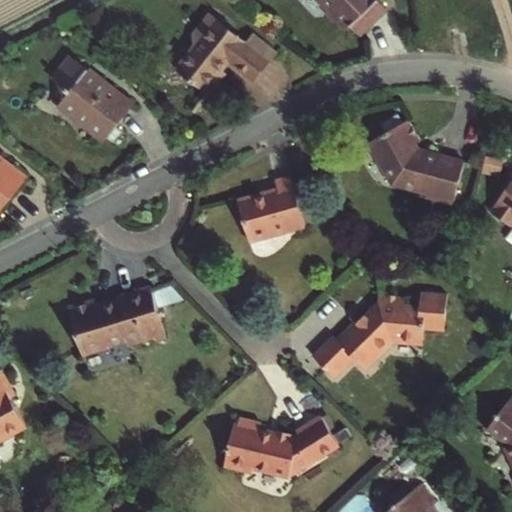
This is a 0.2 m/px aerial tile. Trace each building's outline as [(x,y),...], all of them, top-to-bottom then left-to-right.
[(318,0),(326,9),(326,14),(332,22),(336,22),(343,30),(348,26),(355,35),(385,10),(377,1),(377,0),(318,0)] [(250,36),(245,42),(209,14),(191,37),(192,44),(194,46),(177,68),(207,92),(225,69),(222,67),(226,63),(252,84),(274,55),(250,36)] [(134,103),(99,75),(94,77),(85,70),(88,66),(74,55),(69,55),(54,74),(56,81),(67,90),(60,99),(64,109),(100,137),(105,135),(114,142),(124,131),(116,125),(134,103)] [(361,139),(386,181),(421,191),(419,196),(450,204),(461,160),(414,147),(410,140),(415,136),(402,115),(361,139)] [(0,209),(26,176),(0,154),(0,209)] [(511,173),(489,208),(511,223),(511,222),(511,173)] [(274,190),(234,201),(245,240),(301,224),(288,176),(272,181),(274,190)] [(374,352),(391,334),(412,334),(412,322),(417,321),(417,316),(438,316),(438,284),(411,283),(411,296),(396,295),(396,290),(368,289),(369,298),(370,305),(359,316),(356,313),(331,339),(326,334),(306,353),(327,375),(348,355),(355,363),(370,348),(374,352)] [(125,345),(150,337),(164,333),(149,284),(119,293),(120,297),(94,305),(92,300),(64,308),(79,355),(105,347),(104,344),(123,338),(125,345)] [(355,312),(356,313),(359,316),(370,305),(369,298),(355,312)] [(165,337),(164,333),(150,337),(152,341),(165,337)] [(359,367),(374,352),(370,348),(355,363),(359,367)] [(17,417),(4,391),(2,385),(7,382),(0,366),(0,425),(0,426),(6,428),(16,423),(17,417)] [(10,388),(7,382),(2,385),(4,391),(10,388)] [(504,446),(500,451),(507,465),(511,465),(511,468),(511,471),(511,474),(511,396),(484,431),(504,446)] [(244,469),(282,478),(334,449),(317,418),(287,435),(288,437),(281,441),(277,440),(278,435),(265,432),(264,437),(248,433),(250,424),(230,419),(228,426),(225,425),(214,467),(243,474),(244,469)] [(384,511),(429,511),(427,509),(433,504),(417,485),(384,511)]
